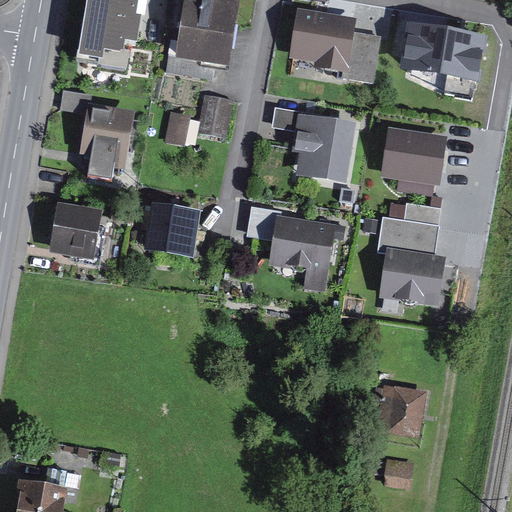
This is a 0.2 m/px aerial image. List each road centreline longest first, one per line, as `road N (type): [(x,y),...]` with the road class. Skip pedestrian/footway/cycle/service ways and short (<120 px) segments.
road 1 (residential): [(394,0),(488,16),(509,40),(461,328)]
road 2 (residential): [(267,0),(224,238)]
road 3 (primary): [(34,35),(0,238)]
road 4 (track): [(461,328),(428,511)]
